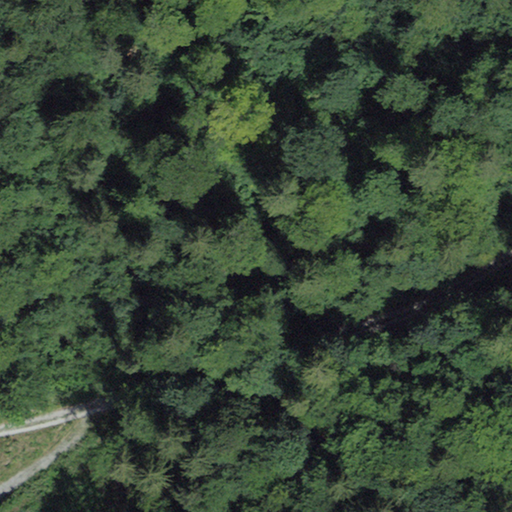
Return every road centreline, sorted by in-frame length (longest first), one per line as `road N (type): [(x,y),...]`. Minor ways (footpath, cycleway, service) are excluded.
road 1 (track): [(0,427),(68,415),(417,305),(511,256)]
road 2 (track): [(129,396),(61,456),(0,490)]
